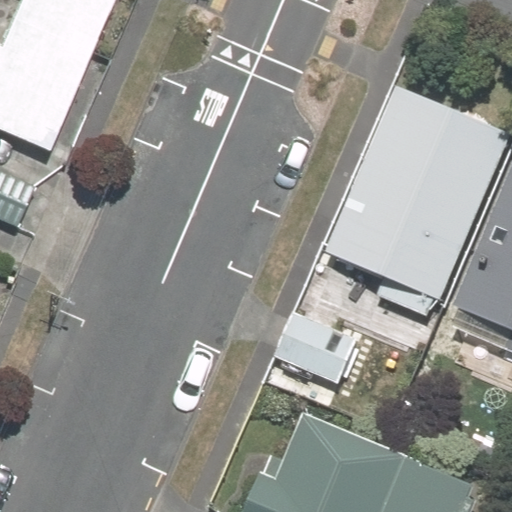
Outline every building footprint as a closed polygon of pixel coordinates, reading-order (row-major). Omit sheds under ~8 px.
[(131,0),(0,0),(0,118),(67,147),(131,0)] [(438,318),(508,138),(387,91),(316,271),(438,318)] [(511,139),(508,138),(438,318),(511,346),(511,139)] [(46,188),(0,167),(0,228),(23,238),(46,188)] [(468,511),(479,484),(280,405),(237,511),(468,511)]
